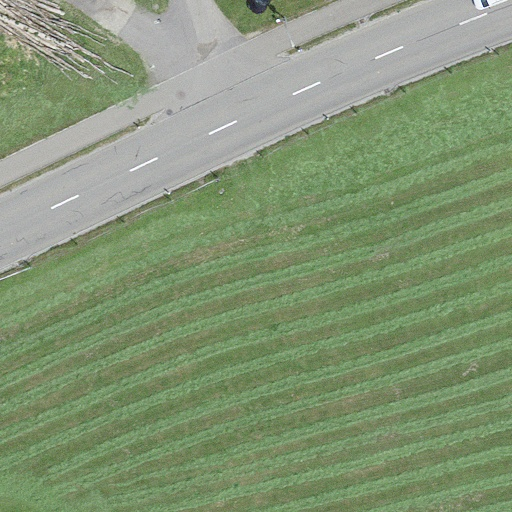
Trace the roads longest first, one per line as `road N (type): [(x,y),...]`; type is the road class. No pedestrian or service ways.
road 1 (primary): [(511,5),(242,120)]
road 2 (primary): [(242,120),(0,235)]
road 3 (unclassified): [(197,0),(242,120)]
